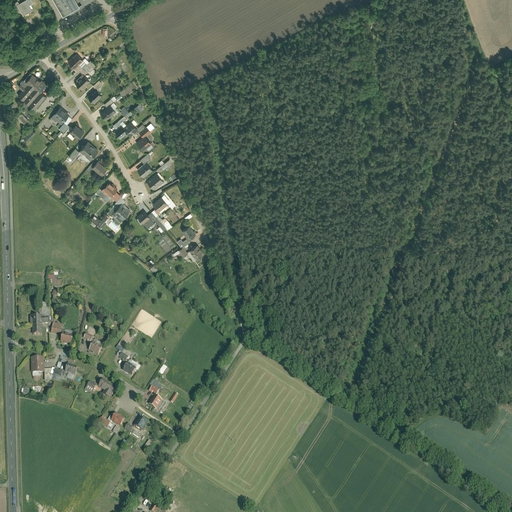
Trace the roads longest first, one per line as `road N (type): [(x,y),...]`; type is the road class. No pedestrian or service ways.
road 1 (residential): [(132,511),(245,335),(116,12)]
road 2 (track): [(501,511),(244,324)]
road 3 (tertiary): [(0,132),(8,345)]
road 4 (residential): [(41,56),(140,194)]
road 5 (tertiary): [(8,345),(13,511)]
road 6 (residential): [(8,345),(77,352),(125,382),(127,398)]
